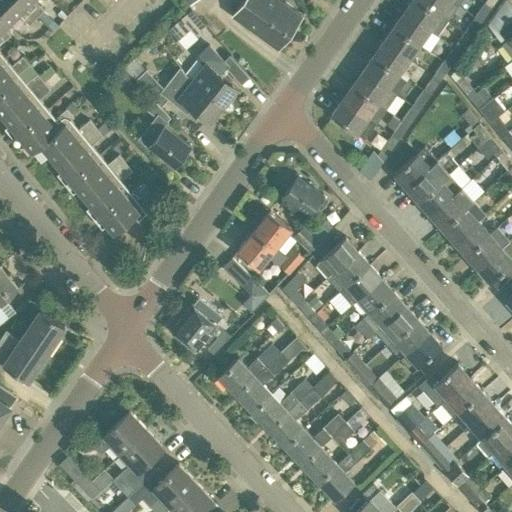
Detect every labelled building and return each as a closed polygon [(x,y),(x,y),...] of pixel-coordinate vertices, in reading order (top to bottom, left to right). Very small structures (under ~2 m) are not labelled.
[(0,0),(0,113),(32,151),(40,144),(113,232),(123,224),(127,221),(134,215),(138,219),(148,211),(144,207),(150,202),(155,197),(148,189),(137,198),(121,179),(132,170),(119,154),(107,163),(92,144),(103,135),(97,128),(90,119),(79,128),(71,119),(74,117),(71,113),(67,108),(55,117),(40,99),(51,89),(49,87),(44,80),(38,73),(26,82),(19,73),(30,64),(23,55),(12,65),(0,50),(0,44),(11,35),(4,28),(19,14),(29,25),(30,24),(37,16),(44,10),(34,0),(0,0)] [(289,31),(245,0),(244,0),(234,16),(278,47),(289,31)] [(245,0),(289,31),(301,15),(279,0),(245,0)] [(448,20),(420,0),(411,0),(404,11),(430,29),(438,35),(448,20)] [(459,5),(451,0),(420,0),(448,20),(459,5)] [(502,43),(506,40),(498,30),(511,18),(511,4),(508,0),(504,0),(487,24),(502,43)] [(491,7),(483,2),(473,17),(481,22),(491,7)] [(181,36),(185,32),(190,28),(195,34),(206,25),(191,8),(171,25),(181,36)] [(430,29),(404,11),(394,25),(420,43),(430,29)] [(473,17),(463,32),(470,37),(481,22),(473,17)] [(511,56),(511,18),(498,30),(506,40),(502,43),(511,56)] [(394,25),(384,40),(409,58),(420,43),(394,25)] [(470,37),(463,32),(452,46),(460,51),(470,37)] [(409,58),(384,40),(373,55),(407,78),(417,64),(409,58)] [(209,43),(196,55),(204,63),(192,78),(224,103),(237,86),(221,73),(228,64),(209,43)] [(460,51),(452,46),(442,60),(450,66),(460,51)] [(373,55),(363,69),(396,93),(407,78),(373,55)] [(442,60),(432,75),(440,80),(450,66),(442,60)] [(467,94),(474,88),(456,67),(451,75),(467,94)] [(124,68),(115,76),(123,85),(132,76),(124,68)] [(224,103),(192,78),(185,88),(173,78),(165,88),(146,68),(135,78),(154,98),(171,116),(174,120),(187,102),(210,121),(224,103)] [(363,69),(352,84),(386,107),(396,93),(363,69)] [(440,80),(432,75),(421,90),(429,96),(440,80)] [(386,107),(352,84),(342,99),(375,122),(386,107)] [(476,91),(474,88),(467,94),(479,108),(492,96),(483,85),(476,91)] [(421,90),(411,105),(419,110),(429,96),(421,90)] [(492,96),(479,108),(490,122),(497,116),(504,111),(492,96)] [(171,116),(154,98),(145,108),(155,115),(138,137),(148,144),(174,166),(191,146),(166,125),(169,121),(168,120),(171,116)] [(375,122),(342,99),(331,114),(365,138),(375,122)] [(67,108),(71,113),(71,112),(76,108),(71,102),(66,107),(67,108)] [(419,110),(411,105),(401,120),(408,126),(419,110)] [(474,128),(480,123),(468,107),(461,113),(474,128)] [(497,116),(490,122),(501,135),(508,129),(497,116)] [(408,126),(401,120),(390,134),(398,140),(408,126)] [(98,127),(97,128),(103,135),(110,128),(105,122),(98,127)] [(480,123),(474,128),(476,131),(470,137),(473,140),(479,148),(486,143),(492,137),(480,123)] [(511,134),(508,129),(501,135),(511,148),(511,134)] [(398,140),(390,134),(377,154),(357,168),(370,178),(383,161),(398,140)] [(486,143),(479,148),(488,158),(494,153),(496,156),(503,150),(492,137),(486,143)] [(511,160),(503,150),(496,156),(508,170),(511,166),(511,160)] [(430,166),(406,187),(418,200),(450,173),(444,166),(453,158),(447,151),(437,159),(430,166)] [(430,166),(418,152),(394,173),(406,187),(430,166)] [(461,186),(450,173),(418,200),(430,214),(461,186)] [(297,174),(282,195),(308,214),(315,204),(320,208),(328,197),(322,194),(323,193),(297,174)] [(473,199),(461,186),(430,214),(442,227),(473,199)] [(485,213),(473,199),(442,227),(454,241),(478,219),(485,213)] [(312,233),(318,239),(347,209),(341,203),(316,230),(305,220),(301,223),(303,225),(312,233)] [(269,208),(253,229),(275,247),(292,226),(269,208)] [(478,219),(454,241),(466,254),(490,233),(478,219)] [(94,221),(75,234),(84,248),(103,234),(94,221)] [(312,233),(303,225),(293,235),(310,251),(319,241),(318,239),(312,233)] [(490,233),(466,254),(478,267),(502,246),(501,246),(509,239),(497,226),(490,233)] [(275,247),(253,229),(236,249),(259,267),(268,256),(289,273),(298,262),(294,259),(292,261),(287,257),(288,256),(285,254),(275,247)] [(334,271),(358,250),(345,236),(322,257),(316,265),(326,277),(334,271)] [(502,246),(478,267),(485,275),(490,281),(501,271),(511,261),(511,242),(510,241),(509,239),(501,246),(502,246)] [(292,246),(285,254),(288,256),(287,257),(292,261),(294,259),(298,262),(304,256),(292,246)] [(370,264),(358,250),(334,271),(346,284),(370,264)] [(511,261),(501,271),(508,278),(511,274),(511,261)] [(18,286),(0,264),(0,323),(16,311),(4,297),(18,286)] [(370,264),(346,284),(358,298),(382,277),(370,264)] [(297,304),(304,298),(296,288),(305,278),(297,271),(282,287),(297,304)] [(231,292),(252,311),(268,293),(255,278),(249,272),(231,292)] [(393,290),(382,277),(358,298),(368,308),(360,315),(362,318),(393,290)] [(393,290),(362,318),(374,332),(405,304),(393,290)] [(315,309),(322,303),(316,295),(308,302),(315,309)] [(192,303),(172,328),(196,347),(222,314),(199,296),(193,303),(192,303)] [(304,298),(297,304),(309,318),(316,311),(304,298)] [(327,302),(316,311),(309,318),(321,331),(328,325),(323,320),(334,310),(327,302)] [(417,317),(405,304),(374,332),(386,345),(417,317)] [(22,335),(47,352),(65,325),(40,308),(22,335)] [(429,331),(417,317),(386,345),(398,358),(399,357),(405,351),(406,352),(429,331)] [(340,339),(328,325),(321,331),(333,345),(340,339)] [(47,352),(22,335),(21,337),(7,328),(0,338),(0,360),(28,379),(47,352)] [(368,328),(353,340),(359,348),(374,336),(368,328)] [(405,351),(399,357),(412,371),(442,344),(429,331),(406,352),(405,351)] [(224,339),(217,333),(207,346),(212,351),(224,339)] [(280,351),(235,393),(252,411),(271,393),(263,384),(273,374),(288,359),(303,345),(295,336),(280,351)] [(351,352),(340,339),(333,345),(345,358),(351,352)] [(235,393),(280,351),(272,342),(246,366),(237,357),(218,375),(235,393)] [(351,352),(345,358),(344,359),(356,372),(366,363),(353,349),(351,352)] [(377,376),(366,363),(356,372),(367,385),(368,385),(377,376)] [(446,397),(470,377),(457,363),(442,376),(436,369),(418,385),(437,406),(441,403),(447,398),(446,397)] [(313,385),(268,428),(285,446),(304,428),(295,419),(306,409),(338,379),(330,370),(313,385)] [(279,401),(271,393),(252,411),(268,428),(313,385),(305,376),(289,391),(279,401)] [(377,376),(368,385),(386,405),(395,396),(377,376)] [(482,390),(470,377),(446,397),(447,398),(441,403),(452,416),(482,390)] [(0,421),(11,405),(10,404),(17,395),(0,383),(0,421)] [(330,395),(338,406),(352,395),(344,385),(330,395)] [(482,390),(452,416),(464,430),(470,424),(494,403),(482,390)] [(396,416),(403,410),(412,403),(405,395),(390,408),(396,416)] [(506,417),(494,403),(470,424),(481,437),(482,438),(506,417)] [(121,452),(147,428),(130,409),(93,444),(101,452),(111,442),(121,452)] [(409,431),(416,424),(403,410),(396,416),(409,431)] [(304,428),(285,446),(301,463),(320,445),(331,435),(346,421),(337,411),(311,436),(304,428)] [(482,438),(481,437),(476,442),(488,456),(511,435),(511,424),(506,417),(482,438)] [(436,418),(423,430),(432,440),(445,428),(436,418)] [(346,421),(331,435),(339,444),(355,430),(346,421)] [(416,424),(409,431),(421,444),(428,438),(416,424)] [(147,428),(121,452),(130,462),(113,478),(128,495),(153,471),(145,463),(164,446),(147,428)] [(511,459),(511,435),(488,456),(501,468),(501,469),(511,459)] [(347,452),(337,463),(317,481),(334,499),(354,481),(345,472),(371,447),(362,438),(347,452)] [(440,451),(428,438),(421,444),(433,457),(440,451)] [(320,445),(301,463),(317,481),(337,463),(320,445)] [(440,451),(433,457),(445,471),(452,465),(440,451)] [(511,459),(501,469),(511,479),(511,459)] [(456,461),(452,465),(445,471),(457,485),(469,474),(456,461)] [(160,479),(153,471),(128,495),(135,503),(142,497),(150,505),(160,495),(170,505),(196,480),(179,462),(160,479)] [(84,471),(75,480),(91,497),(100,489),(84,471)] [(469,474),(457,485),(469,498),(481,487),(469,474)] [(412,491),(397,506),(402,511),(408,511),(433,487),(425,479),(412,491)] [(196,480),(170,505),(176,511),(198,511),(213,499),(196,480)] [(372,482),(361,493),(368,500),(379,490),(372,482)] [(481,487),(469,498),(481,511),(488,505),(485,502),(490,498),(481,487)] [(382,511),(370,499),(355,511),(382,511)]
